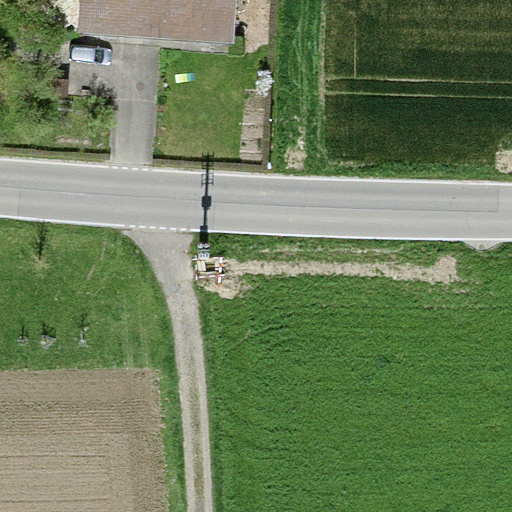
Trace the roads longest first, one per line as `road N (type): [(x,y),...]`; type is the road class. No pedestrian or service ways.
road 1 (tertiary): [(0,185),(511,210)]
road 2 (track): [(155,197),(185,314),(201,511)]
